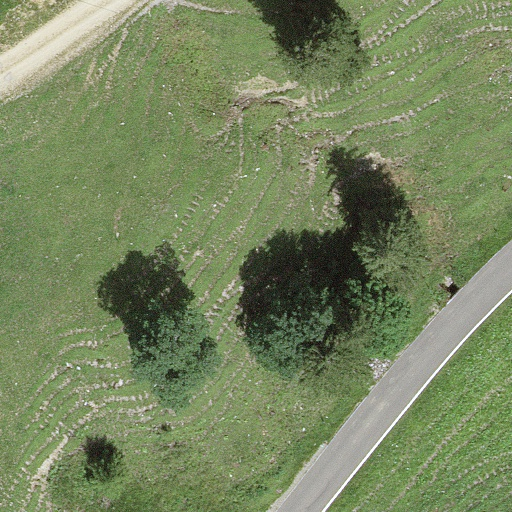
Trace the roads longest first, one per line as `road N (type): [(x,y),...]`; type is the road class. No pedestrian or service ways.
road 1 (tertiary): [(304,511),(511,261)]
road 2 (track): [(0,72),(105,0)]
